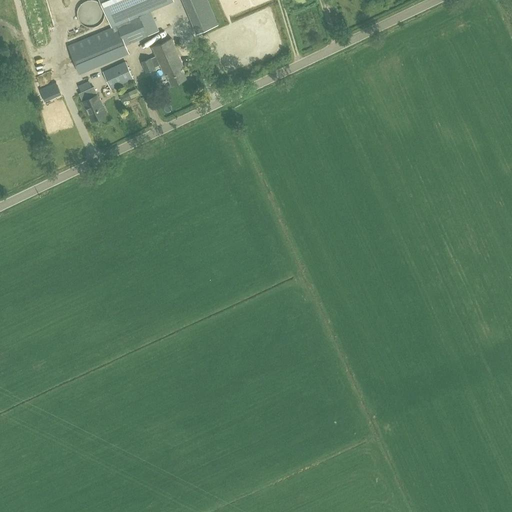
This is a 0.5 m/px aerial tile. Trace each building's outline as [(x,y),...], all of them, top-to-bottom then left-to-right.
[(34,0),(26,0),(29,10),(37,8),(34,0)] [(99,25),(102,22),(104,18),(105,15),(105,12),(104,9),(102,6),(100,4),(98,2),(95,1),(91,0),(87,1),(84,2),(81,5),(79,9),(78,14),(79,18),(82,24),(87,27),(91,27),(93,28),(96,27),(99,25)] [(101,0),(112,25),(116,24),(127,19),(139,14),(173,0),(172,0),(101,0)] [(185,0),(199,33),(218,25),(207,0),(185,0)] [(148,36),(139,14),(127,19),(116,24),(126,45),(148,36)] [(116,24),(112,25),(112,27),(68,46),(80,74),(130,53),(126,45),(116,24)] [(167,73),(172,85),(187,79),(182,67),(184,66),(171,38),(152,47),(157,56),(151,58),(141,62),(146,74),(156,69),(155,67),(160,65),(165,74),(167,73)] [(103,72),(110,90),(134,79),(125,61),(103,72)] [(79,94),(83,102),(92,121),(106,115),(98,95),(94,87),(92,88),(81,93),(79,94)] [(136,89),(123,95),(125,101),(139,95),(136,89)]
